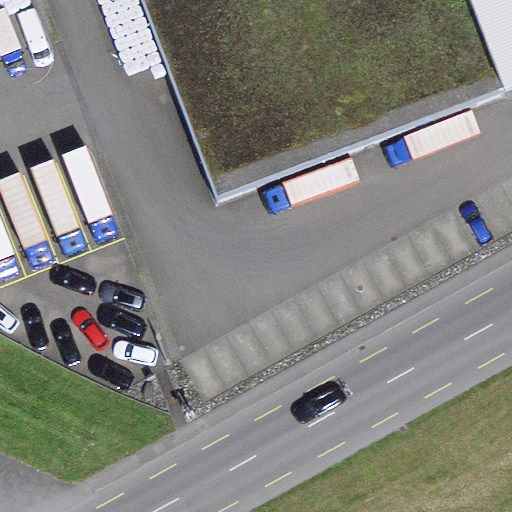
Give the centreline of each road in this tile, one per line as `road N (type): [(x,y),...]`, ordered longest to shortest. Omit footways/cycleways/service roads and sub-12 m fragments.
road 1 (secondary): [(154,511),(511,313)]
road 2 (unknown): [(108,0),(179,179)]
